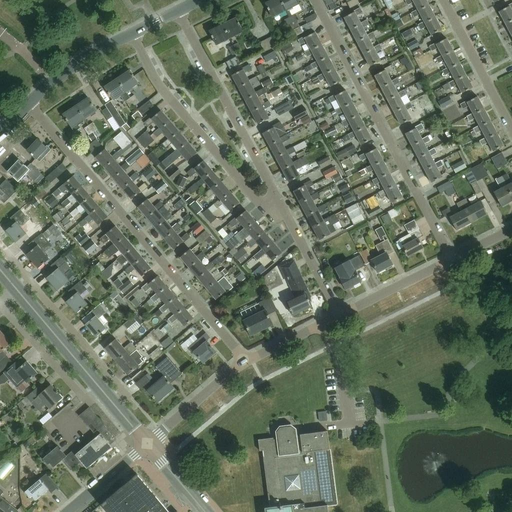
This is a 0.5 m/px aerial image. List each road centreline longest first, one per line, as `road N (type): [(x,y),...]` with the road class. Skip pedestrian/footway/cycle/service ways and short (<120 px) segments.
road 1 (residential): [(246,360),(28,103)]
road 2 (residential): [(451,258),(314,0)]
road 3 (residential): [(277,198),(259,204),(155,81),(131,33)]
road 4 (residential): [(277,198),(177,10)]
road 5 (tertiary): [(146,442),(15,287)]
road 6 (residential): [(511,130),(443,0)]
road 7 (residential): [(339,315),(277,198)]
road 8 (residential): [(0,304),(87,400)]
road 9 (residential): [(146,442),(246,360)]
road 10 (residential): [(339,315),(451,258)]
road 11 (tertiary): [(28,103),(72,65),(131,33)]
